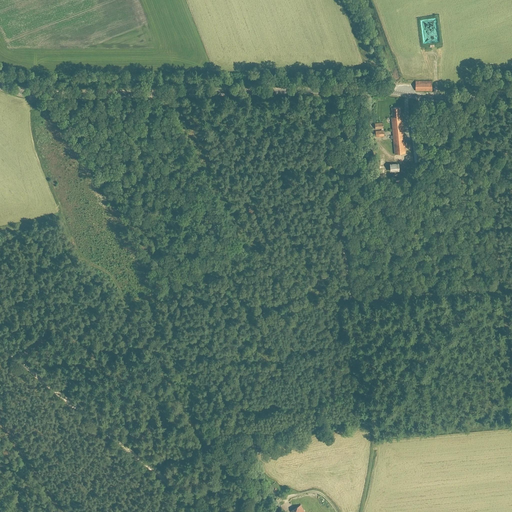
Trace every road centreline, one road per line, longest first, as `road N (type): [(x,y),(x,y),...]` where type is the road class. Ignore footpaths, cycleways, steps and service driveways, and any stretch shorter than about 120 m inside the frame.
road 1 (tertiary): [(511,95),(39,95),(0,86)]
road 2 (track): [(362,511),(374,435),(318,91)]
road 3 (track): [(0,345),(201,511)]
road 4 (track): [(347,278),(511,273)]
road 5 (track): [(32,70),(39,148),(67,215)]
